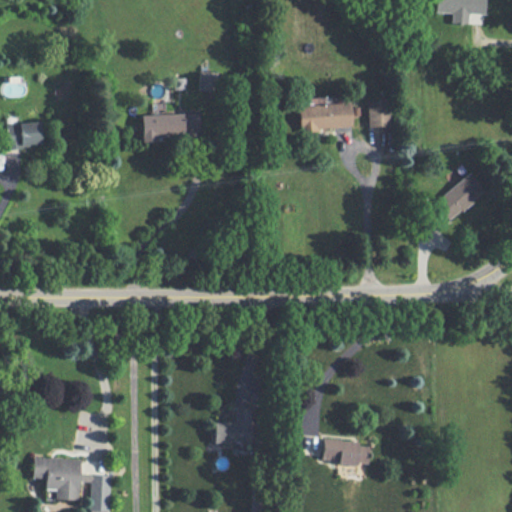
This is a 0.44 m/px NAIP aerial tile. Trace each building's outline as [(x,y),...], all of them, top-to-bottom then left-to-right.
[(466,23),(466,12),(483,13),(483,0),(432,0),(433,11),(449,12),(449,22),(466,23)] [(214,71),(196,70),(196,89),(214,90),(214,71)] [(349,127),(348,101),(322,102),(322,96),(306,97),(306,104),(296,105),(297,129),(349,127)] [(366,126),(388,125),(387,99),(365,99),(366,126)] [(139,114),(140,138),(199,136),(198,111),(139,114)] [(38,121),(3,122),(4,146),(39,145),(38,121)] [(447,219),(482,189),(467,172),(432,202),(447,219)] [(212,441),(249,442),(250,406),(233,406),(233,420),(213,420),(212,441)] [(367,441),(320,439),(318,461),(365,463),(367,441)] [(106,511),(108,473),(77,472),(78,458),(31,455),(30,476),(43,477),(43,488),(53,488),(52,498),(75,499),(76,480),(88,480),(86,511),(106,511)]
